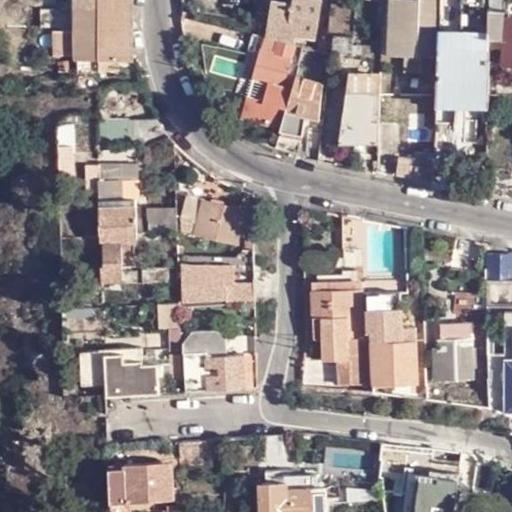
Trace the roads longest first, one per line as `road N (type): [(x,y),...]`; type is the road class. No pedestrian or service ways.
road 1 (residential): [(511,452),(475,438),(274,411)]
road 2 (residential): [(285,178),(220,153),(175,96),(159,0)]
road 3 (residential): [(274,411),(286,326),(285,178)]
road 4 (residential): [(511,232),(285,178)]
road 5 (residential): [(120,422),(274,411)]
